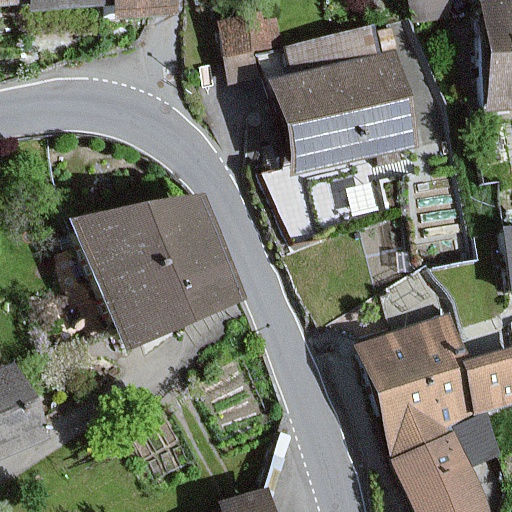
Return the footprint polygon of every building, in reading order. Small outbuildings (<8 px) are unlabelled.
[(4,0),(5,14),(97,9),(96,0),(4,0)] [(155,20),(153,0),(96,0),(97,9),(98,23),(155,20)] [(511,11),(472,13),(476,115),(511,114),(511,11)] [(347,33),(259,53),(286,173),(402,148),(383,63),(355,69),(347,33)] [(188,206),(58,230),(119,353),(230,302),(188,206)] [(511,233),(493,234),(496,294),(511,293),(511,233)] [(379,457),(450,436),(470,431),(451,368),(440,329),(350,355),(379,457)] [(511,357),(510,351),(451,368),(470,431),(511,418),(511,357)] [(11,375),(0,378),(0,440),(29,431),(11,375)] [(471,511),(450,436),(379,457),(395,511),(471,511)] [(264,511),(260,492),(210,503),(211,511),(264,511)]
